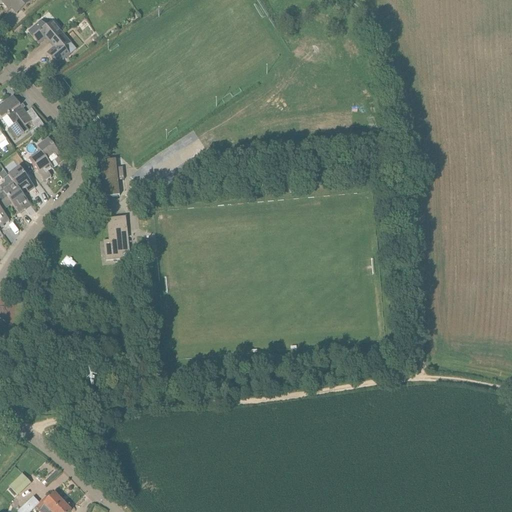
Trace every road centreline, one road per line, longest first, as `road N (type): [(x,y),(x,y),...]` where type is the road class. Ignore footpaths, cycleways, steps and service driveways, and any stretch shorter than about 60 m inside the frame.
road 1 (track): [(344,0),(361,12),(375,42),(409,169),(421,377)]
road 2 (track): [(117,409),(421,377)]
road 3 (residential): [(0,277),(77,165),(74,147),(15,69)]
road 4 (unclassified): [(116,511),(50,451),(0,419)]
